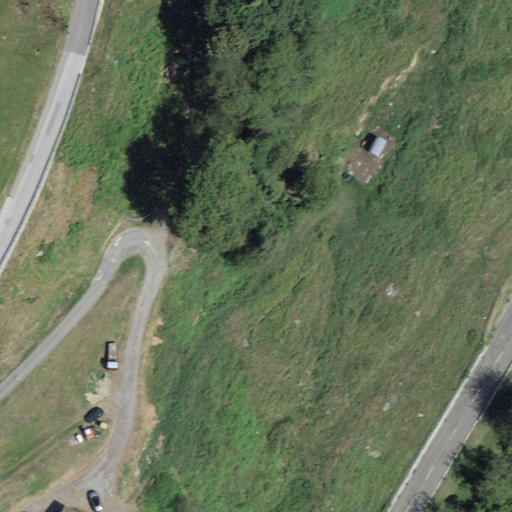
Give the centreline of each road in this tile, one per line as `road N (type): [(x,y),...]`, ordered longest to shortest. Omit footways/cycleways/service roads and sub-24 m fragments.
road 1 (unclassified): [(0,242),(43,149),(87,0)]
road 2 (tertiary): [(408,511),(511,341)]
